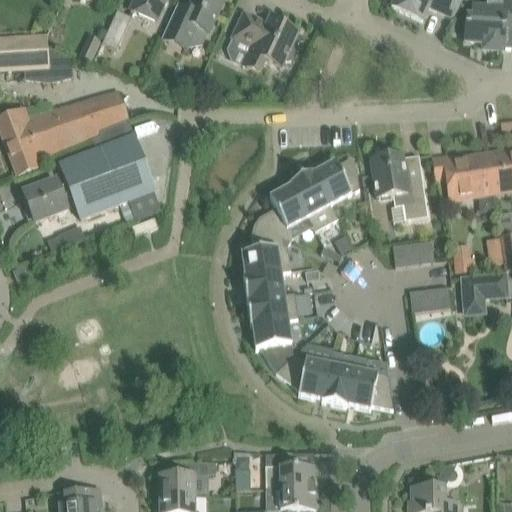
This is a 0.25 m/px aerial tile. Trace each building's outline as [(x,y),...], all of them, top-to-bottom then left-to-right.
[(137,0),(131,14),(156,26),(164,9),(165,10),(169,0),(137,0)] [(177,8),(169,26),(162,42),(186,53),(196,31),(208,37),(224,2),(218,0),(195,0),(189,14),(177,8)] [(394,0),(394,1),(395,2),(392,10),(422,25),(429,11),(453,22),(463,0),(394,0)] [(511,0),(487,0),(487,9),(474,8),(473,20),(468,19),(467,24),(466,44),(484,46),(483,53),(503,54),(505,31),(511,31),(511,0)] [(102,47),(117,54),(132,21),(117,15),(102,47)] [(295,55),(292,51),(298,37),(269,23),(268,27),(244,16),(233,42),(251,50),(242,69),(260,78),(265,65),(282,73),(285,65),(291,64),(295,55)] [(0,75),(24,74),(49,72),(47,39),(0,41),(0,75)] [(79,59),(92,65),(102,45),(89,39),(79,59)] [(28,83),(74,81),(73,63),(53,64),(53,73),(28,74),(28,83)] [(212,81),(204,78),(198,90),(206,93),(212,81)] [(184,93),(179,90),(173,92),(170,97),(172,103),(177,106),(183,104),(186,99),(184,93)] [(102,134),(102,135),(130,125),(120,96),(119,96),(119,97),(29,129),(25,119),(0,128),(0,133),(15,176),(37,168),(33,159),(102,134)] [(155,196),(156,196),(129,126),(130,126),(130,125),(102,135),(103,139),(95,142),(99,152),(61,166),(61,165),(60,166),(66,182),(72,199),(81,223),(82,223),(82,222),(130,205),(136,224),(162,215),(155,196)] [(511,154),(488,158),(494,197),(511,193),(511,154)] [(494,197),(488,158),(445,165),(444,160),(432,162),(436,187),(447,186),(450,204),(494,197)] [(419,160),(403,163),(403,159),(371,164),(377,201),(393,200),(395,211),(404,210),(406,225),(428,222),(422,180),(419,160)] [(312,177),(337,224),(338,224),(331,210),(360,194),(357,174),(350,163),(336,170),(334,166),(313,178),(312,176),(312,177)] [(312,177),(290,188),(316,236),(337,224),(312,177)] [(72,199),(66,182),(58,184),(58,182),(24,195),(29,209),(25,210),(29,222),(33,221),(35,225),(69,212),(65,202),(72,199)] [(315,236),(316,236),(290,188),(290,189),(291,190),(270,202),(276,213),(260,222),(254,229),(291,247),(293,242),(288,233),(308,222),(315,236)] [(136,240),(142,238),(151,234),(158,231),(155,222),(132,231),(136,240)] [(243,282),(291,275),(288,250),(284,251),(283,244),(290,248),(291,247),(254,229),(252,237),(254,256),(242,257),(245,281),(243,281),(243,282)] [(59,241),(49,245),(53,256),(85,244),(80,231),(58,239),(59,241)] [(511,240),(500,242),(506,276),(511,275),(511,240)] [(419,247),(421,268),(435,267),(432,246),(419,247)] [(406,249),(409,270),(421,268),(419,247),(406,249)] [(409,270),(406,249),(393,250),(395,271),(409,270)] [(324,251),(321,257),(339,266),(342,260),(324,251)] [(457,255),(459,280),(471,279),(469,254),(457,255)] [(24,271),(14,275),(18,286),(29,281),(24,271)] [(319,274),(306,276),(307,285),(320,283),(319,274)] [(285,300),(281,278),(291,276),(291,275),(243,282),(247,306),(285,300)] [(463,283),(466,318),(484,316),(483,302),(507,300),(505,280),(463,283)] [(449,291),(436,293),(438,314),(451,313),(449,291)] [(423,294),(425,316),(438,314),(436,293),(423,294)] [(425,316),(423,294),(410,296),(412,317),(425,316)] [(294,298),(285,300),(247,306),(250,330),(298,323),(294,298)] [(259,353),(276,378),(293,362),(288,325),(298,324),(298,323),(250,330),(250,331),(252,330),(256,354),(259,353)] [(332,362),(333,352),(312,349),(311,359),(332,362)] [(330,369),(293,362),(276,378),(299,395),(298,399),(322,404),(321,406),(322,406),(330,369)] [(353,374),(330,369),(322,406),(346,411),(353,374)] [(353,374),(346,411),(347,411),(347,409),(371,414),(371,410),(393,414),(389,381),(353,374)] [(266,458),(266,493),(315,493),(315,470),(293,470),(293,458),(266,458)] [(249,472),(249,460),(238,460),(238,472),(249,472)] [(501,460),(500,472),(510,473),(511,460),(501,460)] [(209,479),(208,466),(199,467),(199,479),(209,479)] [(159,479),(160,500),(195,500),(195,478),(159,479)] [(456,511),(457,504),(445,504),(445,490),(411,491),(412,504),(409,504),(408,511),(456,511)] [(59,511),(102,511),(101,492),(58,496),(59,511)] [(266,493),(266,511),(315,511),(315,493),(266,493)] [(195,511),(195,500),(160,500),(160,504),(155,507),(155,511),(195,511)]
